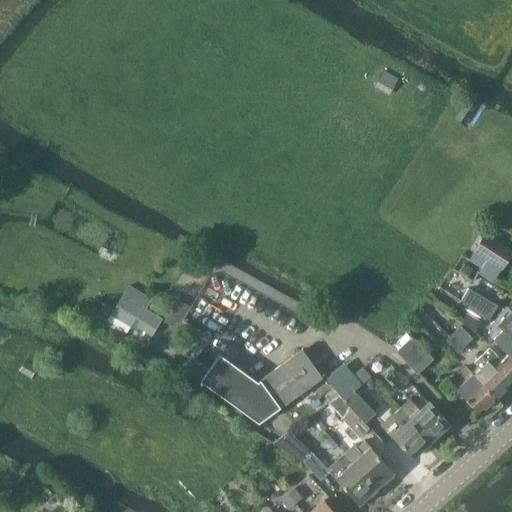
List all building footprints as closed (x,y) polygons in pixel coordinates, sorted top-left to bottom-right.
[(468,259),(481,268),(478,273),(493,283),(494,282),(501,270),(511,252),(511,250),(502,244),(484,233),(472,252),(468,259)] [(463,264),(459,271),(467,276),(471,268),(463,264)] [(130,286),(113,314),(132,325),(134,321),(152,332),(153,333),(161,319),(162,318),(145,308),(148,302),(150,299),(130,286)] [(489,320),(497,305),(467,289),(459,303),(489,320)] [(509,309),(507,307),(497,316),(498,317),(495,320),(511,336),(511,308),(511,307),(509,309)] [(479,324),(466,314),(460,321),(473,331),(479,324)] [(511,336),(495,320),(491,324),(494,327),(488,333),(493,339),(496,336),(511,351),(505,357),(511,363),(511,336)] [(191,325),(184,335),(199,346),(192,355),(197,358),(198,358),(207,345),(211,339),(210,339),(191,325)] [(452,333),(464,345),(472,338),(460,325),(452,333)] [(452,333),(445,340),(457,353),(464,345),(452,333)] [(417,373),(432,359),(411,337),(396,352),(417,373)] [(501,360),(489,348),(480,357),(508,386),(511,382),(511,363),(505,357),(501,360)] [(221,353),(211,367),(202,380),(261,422),(322,378),(302,350),(260,381),(221,353)] [(495,399),(508,386),(480,357),(474,363),(478,367),(472,374),(471,374),(495,399)] [(197,358),(189,371),(202,380),(211,367),(201,360),(198,358),(197,358)] [(489,417),(501,405),(495,399),(471,374),(472,374),(465,367),(449,383),(479,413),(482,410),(489,417)] [(353,375),(334,390),(338,394),(344,401),(344,400),(354,391),(361,385),(353,375)] [(354,391),(344,400),(364,422),(374,413),(354,391)] [(338,394),(328,402),(343,418),(360,437),(369,429),(351,409),(344,401),(338,394)] [(420,411),(409,400),(400,408),(430,440),(448,423),(429,403),(420,411)] [(412,457),(430,440),(400,408),(392,416),(403,428),(393,437),(412,457)] [(288,431),(272,443),(303,461),(309,467),(320,479),(329,471),(335,478),(359,505),(377,489),(352,462),(343,452),(326,467),(312,452),(288,431)] [(352,444),(343,452),(352,462),(377,489),(394,473),(370,446),(365,441),(356,448),(352,444)] [(295,503),(302,497),(294,488),(287,493),(295,503)] [(289,509),(295,503),(287,493),(280,499),(289,509)] [(333,511),(324,500),(309,511),(333,511)]
